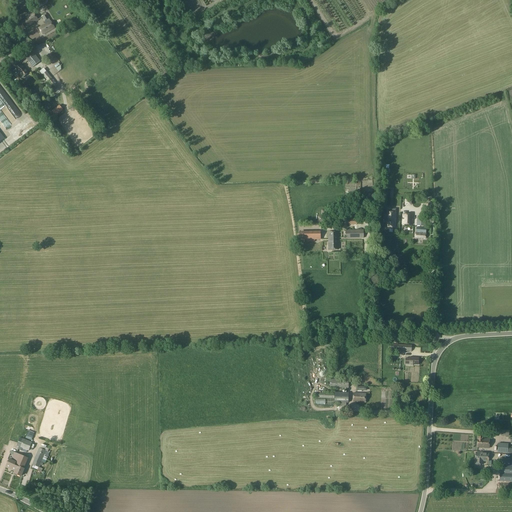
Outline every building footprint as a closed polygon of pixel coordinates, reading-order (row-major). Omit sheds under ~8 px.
[(24,1),(23,2),(21,0),(14,0),(17,4),(16,4),(17,6),(19,4),(23,10),(28,7),(24,1)] [(38,21),(33,13),(20,21),(25,29),(34,24),(35,25),(39,23),(38,21)] [(54,28),(50,21),(48,22),(47,20),(49,19),(47,15),(43,17),(45,21),(44,21),(45,23),(46,24),(39,28),(43,35),(54,28)] [(33,67),(39,62),(29,50),(23,55),(33,67)] [(22,64),(15,70),(22,78),(29,72),(22,64)] [(9,66),(4,70),(11,80),(16,76),(9,66)] [(51,87),(56,83),(46,71),(42,75),(51,87)] [(55,116),(63,110),(59,105),(52,111),(55,116)] [(396,213),(386,212),(386,227),(395,228),(396,213)] [(402,214),(402,224),(412,225),(413,215),(402,214)] [(417,217),(417,226),(426,226),(426,218),(417,217)] [(415,238),(425,239),(426,228),(416,227),(415,238)] [(363,230),(345,230),(346,239),(364,238),(363,230)] [(329,250),(338,249),(338,232),(328,232),(329,250)] [(412,345),(391,344),(390,352),(397,353),(397,351),(411,352),(412,345)] [(409,358),(406,358),(405,366),(413,366),(413,365),(418,365),(418,358),(409,358)] [(348,377),(330,376),(330,388),(349,388),(348,377)] [(348,403),(349,393),(335,393),(335,394),(316,393),(315,398),(335,399),(335,403),(339,403),(339,407),(346,407),(346,403),(348,403)] [(366,394),(354,393),(353,402),(365,402),(366,394)] [(32,440),(34,433),(28,431),(26,438),(32,440)] [(489,448),(489,439),(483,439),(483,435),(477,435),(477,448),(489,448)] [(29,451),(32,442),(20,437),(16,446),(18,447),(18,449),(21,451),(26,453),(27,450),(29,451)] [(508,444),(498,443),(497,453),(508,453),(508,444)] [(46,459),(43,458),(44,456),(48,458),(50,452),(48,452),(49,449),(46,448),(47,446),(42,444),(40,448),(39,448),(32,465),(39,468),(42,462),(45,463),(46,459)] [(16,462),(19,454),(14,452),(11,460),(9,459),(6,467),(14,471),(14,469),(15,466),(16,466),(14,465),(16,462)] [(475,464),(476,464),(476,465),(476,466),(477,466),(479,466),(480,466),(480,465),(480,464),(483,464),(483,461),(488,462),(488,453),(476,453),(475,461),(475,464)] [(16,466),(15,466),(17,467),(15,474),(21,476),(24,469),(28,458),(19,454),(16,462),(14,465),(16,466)] [(511,458),(500,458),(499,481),(511,481),(511,458)]
